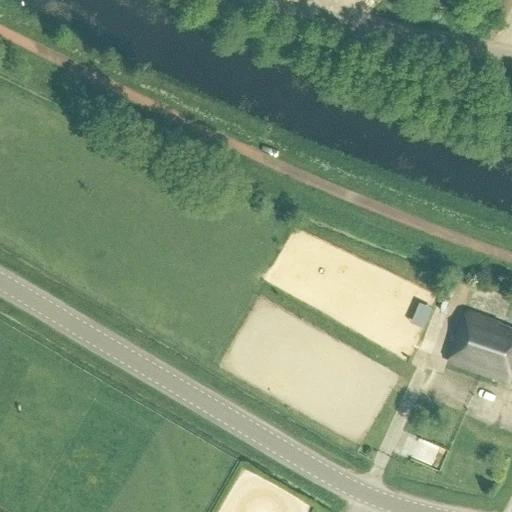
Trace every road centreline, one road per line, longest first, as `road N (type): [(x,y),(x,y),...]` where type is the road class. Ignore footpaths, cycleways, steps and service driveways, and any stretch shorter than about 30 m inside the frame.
road 1 (tertiary): [(426,511),(368,495),(0,281)]
road 2 (unclassified): [(511,57),(260,0)]
